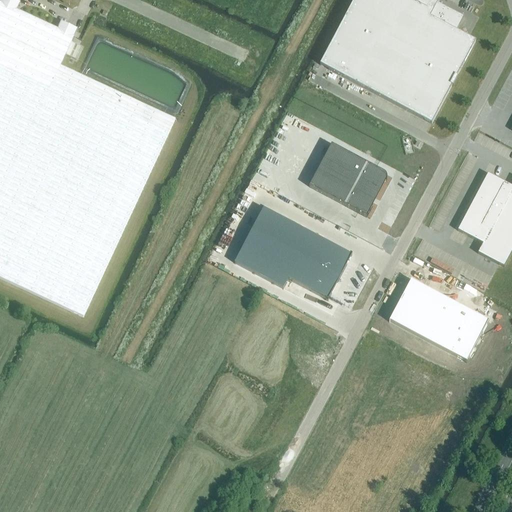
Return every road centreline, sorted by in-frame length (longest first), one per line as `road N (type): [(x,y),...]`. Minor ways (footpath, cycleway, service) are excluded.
road 1 (unclassified): [(290,451),(452,153)]
road 2 (unclassified): [(320,81),(452,153)]
road 3 (unclassified): [(124,0),(241,54)]
road 4 (unclassified): [(452,153),(511,40)]
